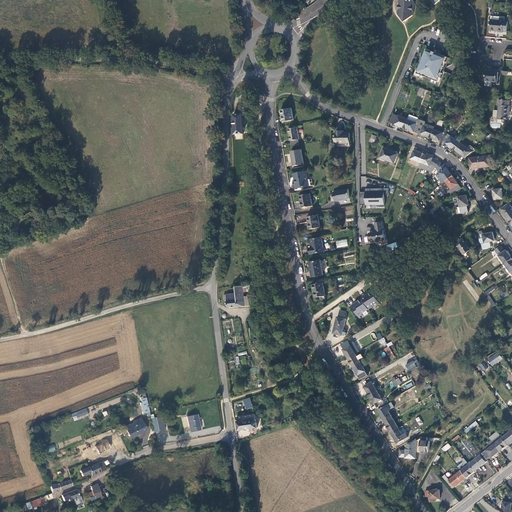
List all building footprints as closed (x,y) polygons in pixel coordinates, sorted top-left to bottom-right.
[(431,0),(434,4),(438,0),(398,0),(397,13),(403,20),(405,20),(413,14),(414,1),(412,0),(431,0)] [(507,32),(507,21),(504,21),(504,17),(490,16),(489,17),(489,19),(490,20),(489,30),(498,31),(502,32),(503,31),(507,32)] [(421,62),(419,67),(418,71),(425,74),(431,77),(439,80),(440,75),(441,76),(443,71),(442,71),(445,64),(446,64),(448,60),(447,60),(448,55),(441,53),(434,50),(427,47),(424,56),(421,62)] [(418,71),(419,67),(417,66),(414,74),(423,78),(425,74),(418,71)] [(497,82),(498,72),(486,71),(485,81),(497,82)] [(439,80),(431,77),(430,80),(439,84),(443,76),(441,76),(440,75),(439,80)] [(420,85),(418,92),(424,94),(427,88),(420,85)] [(499,105),(498,118),(502,119),(502,120),(504,120),(504,119),(506,120),(506,116),(507,113),(508,113),(509,105),(508,106),(509,100),(498,99),(498,105),(499,105)] [(293,117),(291,105),(281,108),(283,119),(293,117)] [(243,112),(234,112),(235,136),(243,136),(244,136),(243,113),(243,112)] [(391,121),(405,126),(408,118),(394,112),(391,121)] [(405,126),(418,131),(423,119),(419,118),(419,116),(410,113),(408,118),(405,126)] [(418,131),(431,136),(435,126),(426,122),(426,120),(423,119),(418,131)] [(298,136),(296,125),(288,127),(290,138),(298,136)] [(448,129),(436,125),(435,126),(431,136),(441,140),(444,132),(447,133),(448,129)] [(335,141),(349,140),(349,130),(343,131),(343,129),(334,129),(335,141)] [(444,140),(455,148),(460,141),(462,139),(459,137),(460,136),(457,134),(455,137),(448,131),(444,140)] [(469,147),(460,141),(455,148),(466,156),(470,154),(472,152),(473,151),(468,147),(469,147)] [(399,152),(385,146),(382,156),(396,161),(399,152)] [(303,162),(300,147),(291,149),(294,163),(303,162)] [(415,149),(412,157),(421,161),(424,153),(415,149)] [(434,156),(424,153),(421,161),(419,166),(429,170),(432,172),(437,166),(434,164),(431,163),(434,156)] [(470,156),(472,167),(491,165),(491,155),(470,156)] [(444,164),(441,161),(437,166),(440,172),(437,174),(443,182),(444,181),(445,180),(453,175),(453,174),(451,172),(448,167),(446,168),(444,164)] [(312,182),(309,169),(295,172),(297,185),(312,182)] [(442,183),(448,190),(450,189),(453,193),(455,191),(462,187),(453,175),(445,180),(444,181),(443,182),(442,183)] [(360,189),(361,202),(371,202),(371,199),(378,199),(378,202),(378,204),(385,203),(384,192),(389,192),(388,185),(370,186),(370,189),(366,189),(360,189)] [(350,196),(348,186),(336,189),(337,189),(333,190),(334,198),(338,198),(343,198),(343,197),(350,196)] [(495,198),(503,198),(502,187),(494,188),(495,198)] [(302,204),(312,202),(310,191),(300,193),(302,204)] [(469,204),(467,195),(459,196),(460,205),(469,204)] [(511,206),(508,202),(501,207),(511,221),(511,219),(511,206)] [(321,224),(319,212),(308,214),(310,226),(321,224)] [(386,237),(382,219),(375,220),(377,229),(370,230),(371,239),(376,239),(377,240),(382,239),(381,237),(386,237)] [(494,231),(484,233),(485,241),(495,239),(494,231)] [(324,249),(322,235),(312,236),(313,244),(311,245),(312,251),(324,249)] [(465,253),(472,248),(469,243),(471,242),(468,238),(466,239),(464,237),(456,242),(458,245),(459,245),(465,253)] [(337,248),(348,246),(347,239),(336,240),(337,248)] [(396,243),(386,245),(387,251),(397,248),(396,243)] [(506,249),(502,244),(495,248),(505,262),(511,256),(506,249)] [(324,271),(321,257),(310,259),(313,273),(324,271)] [(328,291),(325,279),(315,282),(318,294),(328,291)] [(243,283),(236,284),(236,291),(237,291),(238,304),(249,303),(249,296),(244,296),(243,289),(243,283)] [(494,284),(484,290),(486,292),(489,290),(496,286),(496,287),(499,285),(498,284),(498,283),(495,284),(494,284)] [(372,287),(367,289),(368,292),(375,303),(377,301),(380,300),(372,287)] [(498,303),(489,290),(486,292),(495,305),(498,303)] [(229,305),(238,304),(237,291),(236,291),(224,292),(225,298),(228,297),(229,305)] [(373,304),(375,303),(368,292),(366,293),(365,292),(362,295),(362,296),(359,298),(366,309),(373,305),(373,304)] [(363,311),(366,309),(359,298),(358,299),(359,300),(356,301),(355,300),(352,303),(359,314),(361,313),(363,312),(363,311)] [(338,314),(334,331),(335,331),(334,334),(340,336),(341,332),(346,333),(347,329),(345,329),(348,316),(345,316),(339,315),(338,314)] [(378,339),(383,347),(385,346),(388,345),(387,342),(383,336),(381,337),(378,339)] [(343,347),(348,356),(356,351),(351,343),(343,347)] [(385,346),(393,360),(396,358),(388,345),(385,346)] [(348,356),(353,364),(361,360),(359,357),(358,354),(356,351),(348,356)] [(500,351),(489,358),(491,360),(502,353),(500,351)] [(502,353),(491,360),(492,362),(503,355),(502,353)] [(360,377),(368,372),(361,360),(353,364),(360,377)] [(363,381),(370,392),(377,388),(370,376),(363,381)] [(382,397),(377,388),(370,392),(375,401),(382,397)] [(142,415),(149,412),(147,405),(145,396),(141,397),(142,398),(139,399),(140,403),(139,403),(142,415)] [(249,397),(243,400),(246,410),(253,407),(249,397)] [(378,407),(386,420),(393,416),(389,408),(391,407),(388,402),(386,403),(378,407)] [(238,419),(235,419),(237,427),(258,424),(256,414),(261,413),(261,410),(256,411),(238,414),(238,419)] [(86,411),(75,416),(73,417),(74,421),(77,420),(88,415),(86,411)] [(190,432),(200,431),(196,415),(187,417),(190,432)] [(159,431),(165,430),(162,416),(156,418),(159,431)] [(386,420),(391,429),(398,424),(393,416),(386,420)] [(130,438),(146,430),(140,419),(133,422),(133,423),(125,428),(125,429),(128,435),(130,438)] [(398,440),(405,436),(404,433),(398,424),(391,429),(398,440)] [(507,441),(511,437),(511,427),(510,429),(502,435),(507,441)] [(500,448),(507,441),(502,435),(500,433),(497,429),(492,433),(495,436),(492,439),(500,448)] [(428,438),(428,435),(422,434),(417,437),(417,449),(421,449),(421,448),(430,448),(431,439),(428,438)] [(406,455),(416,455),(417,449),(417,437),(416,436),(408,441),(408,446),(406,446),(406,447),(406,454),(406,455)] [(491,454),(500,448),(492,439),(492,438),(489,440),(489,442),(484,446),(485,448),(486,448),(491,454)] [(110,449),(106,440),(105,441),(103,441),(102,439),(100,440),(99,439),(96,441),(92,443),(94,447),(91,448),(94,455),(98,453),(99,455),(110,449)] [(46,446),(48,453),(55,451),(54,445),(46,446)] [(481,452),(468,461),(474,468),(486,459),(481,452)] [(466,475),(474,468),(468,461),(464,456),(462,458),(464,461),(462,463),(464,465),(461,468),(466,475)] [(105,469),(102,461),(96,464),(88,467),(90,473),(91,475),(105,469)] [(90,473),(88,467),(80,471),(82,476),(86,474),(86,475),(90,473)] [(454,484),(466,475),(461,468),(455,473),(449,477),(454,484)] [(451,486),(454,484),(449,477),(446,479),(451,486)] [(58,491),(71,486),(70,480),(59,483),(49,485),(51,493),(58,491)] [(425,487),(425,493),(429,493),(429,496),(439,495),(439,487),(429,487),(425,487)] [(99,489),(91,490),(92,492),(93,496),(94,496),(95,500),(102,498),(99,489)] [(79,497),(76,490),(62,496),(64,501),(68,499),(69,501),(79,497)] [(52,497),(51,493),(49,494),(44,495),(45,497),(25,503),(27,510),(50,502),(49,498),(52,497)] [(503,499),(501,509),(510,510),(511,500),(503,499)]
